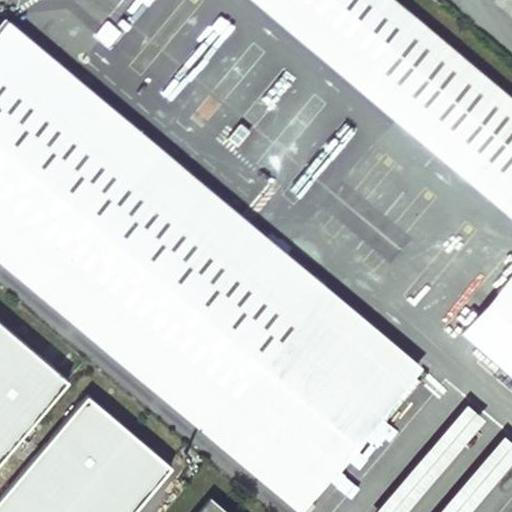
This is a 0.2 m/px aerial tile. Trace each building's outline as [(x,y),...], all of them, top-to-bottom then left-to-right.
[(270,0),(511,200),(511,101),(390,0),(270,0)] [(403,374),(0,35),(0,264),(292,509),(403,374)] [(0,457),(65,380),(0,325),(0,457)] [(128,511),(167,466),(65,380),(0,457),(0,511),(128,511)] [(360,511),(400,511),(479,412),(441,382),(347,501),(360,511)] [(511,440),(489,421),(411,511),(459,511),(511,451),(511,440)]
